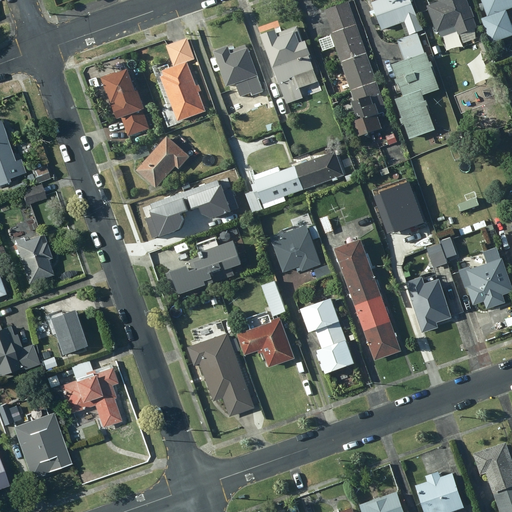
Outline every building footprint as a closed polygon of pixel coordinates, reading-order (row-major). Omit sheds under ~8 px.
[(373,16),(379,31),(399,24),(403,37),(421,31),(409,0),(379,0),(369,4),(373,16)] [(455,36),(474,29),(462,0),(425,0),(423,1),(425,7),(423,8),(433,34),(435,33),(438,39),(453,33),(455,36)] [(511,0),(476,0),(484,18),(478,20),(488,45),(511,35),(511,34),(503,12),(503,11),(511,7),(511,0)] [(328,35),(332,47),(358,38),(353,26),(355,26),(347,3),(323,11),(331,34),(328,35)] [(279,31),(263,36),(288,105),(304,99),(300,89),(318,82),(314,71),(316,71),(311,57),(313,56),(308,42),(305,43),(300,27),(280,34),(279,31)] [(394,85),(399,98),(418,91),(419,97),(435,91),(415,34),(394,41),(402,62),(387,67),(392,80),(390,81),(392,87),(394,85)] [(332,47),(346,91),(374,81),(358,38),(332,47)] [(164,47),(171,66),(192,59),(184,39),(164,47)] [(226,47),(212,53),(225,89),(236,84),(242,99),(263,92),(246,46),(228,53),(226,47)] [(473,80),(473,87),(477,84),(481,82),(488,79),(495,79),(490,75),(485,69),(482,61),(480,54),(477,58),(474,61),(469,64),(465,65),(470,71),(472,75),(473,80)] [(159,76),(156,78),(174,123),(202,112),(195,94),(199,92),(196,86),(192,88),(182,62),(157,72),(159,76)] [(120,71),(95,80),(105,105),(107,104),(108,107),(106,108),(111,121),(118,118),(126,137),(146,129),(131,93),(129,94),(120,71)] [(384,112),(374,81),(346,91),(350,102),(346,104),(352,123),(349,124),(354,138),(376,130),(372,116),(384,112)] [(432,131),(419,97),(418,91),(399,98),(391,101),(397,120),(396,120),(398,126),(400,126),(406,140),(432,131)] [(17,161),(2,120),(0,120),(0,185),(12,181),(11,178),(26,173),(22,159),(17,161)] [(279,129),(276,121),(264,126),(266,134),(279,129)] [(187,157),(163,138),(133,172),(153,190),(172,168),(175,171),(187,157)] [(147,155),(144,146),(128,152),(131,161),(147,155)] [(333,152),(295,166),(303,190),(341,175),(333,152)] [(47,166),(34,171),(38,183),(51,179),(47,166)] [(258,206),(303,190),(295,166),(251,183),(247,174),(237,178),(244,197),(253,193),(258,206)] [(409,183),(380,193),(394,234),(423,223),(409,183)] [(42,184),(23,190),(27,204),(47,198),(42,184)] [(220,185),(187,197),(192,210),(199,207),(201,214),(211,219),(230,212),(220,185)] [(151,216),(145,218),(152,238),(179,229),(183,220),(181,213),(187,211),(183,199),(149,210),(151,216)] [(326,216),(317,220),(323,235),(332,232),(326,216)] [(278,234),(266,238),(279,274),(296,268),(298,273),(319,266),(304,226),(278,235),(278,234)] [(25,237),(16,240),(30,284),(55,275),(50,259),(54,258),(46,235),(26,241),(25,237)] [(448,265),(437,235),(422,240),(433,270),(448,265)] [(163,274),(171,297),(209,285),(232,278),(229,270),(235,268),(227,243),(215,247),(212,240),(193,246),(196,255),(191,256),(192,260),(186,262),(189,272),(182,274),(180,269),(163,274)] [(358,242),(332,252),(343,279),(369,270),(358,242)] [(499,296),(510,293),(493,248),(479,254),(484,265),(463,272),(469,287),(464,289),(470,306),(482,302),(484,308),(501,302),(499,296)] [(327,265),(312,271),(315,280),(330,274),(327,265)] [(369,270),(343,279),(353,307),(379,297),(369,270)] [(424,274),(408,279),(424,330),(442,325),(440,319),(453,315),(441,277),(427,281),(424,274)] [(272,283),(257,287),(270,318),(284,312),(272,283)] [(379,297),(353,307),(364,335),(390,325),(379,297)] [(313,332),(316,341),(340,333),(337,323),(334,323),(326,301),(296,312),(304,335),(313,332)] [(89,346),(77,309),(63,313),(62,309),(47,314),(52,330),(55,329),(63,354),(89,346)] [(291,360),(276,319),(268,322),(268,323),(234,336),(242,358),(258,352),(265,370),(291,360)] [(252,410),(219,320),(188,331),(193,345),(183,349),(190,368),(197,365),(211,403),(220,400),(227,419),(252,410)] [(390,325),(364,335),(375,363),(401,353),(390,325)] [(2,326),(0,326),(0,370),(2,375),(25,367),(26,369),(40,364),(33,344),(23,348),(18,334),(16,335),(12,326),(3,329),(2,326)] [(344,342),(340,333),(316,341),(319,351),(312,354),(319,376),(349,366),(341,343),(344,342)] [(42,360),(39,361),(44,372),(56,368),(52,358),(50,358),(48,352),(40,355),(42,360)] [(119,383),(113,363),(94,369),(91,359),(72,365),(76,380),(61,385),(67,402),(69,401),(72,413),(97,406),(103,428),(124,421),(117,399),(118,398),(114,385),(119,383)] [(59,386),(55,376),(44,380),(47,389),(59,386)] [(7,403),(0,405),(0,415),(4,426),(22,420),(17,406),(9,409),(7,403)] [(73,463),(55,412),(15,426),(33,477),(73,463)] [(80,441),(77,432),(65,436),(68,445),(80,441)] [(482,470),(491,495),(511,487),(511,467),(503,440),(469,451),(476,472),(482,470)] [(0,489),(10,486),(0,458),(0,489)] [(423,480),(412,484),(421,511),(448,511),(448,510),(460,506),(448,472),(437,476),(435,470),(421,475),(423,480)] [(511,511),(511,487),(491,495),(496,511),(511,511)] [(399,511),(392,491),(356,503),(359,511),(399,511)]
